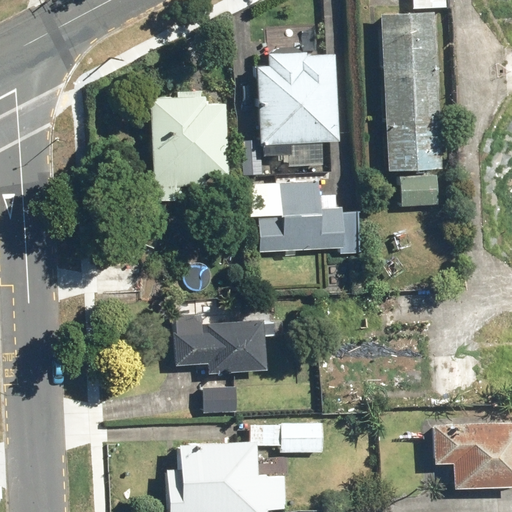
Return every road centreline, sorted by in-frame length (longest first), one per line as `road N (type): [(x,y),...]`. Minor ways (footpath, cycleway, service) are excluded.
road 1 (tertiary): [(35,511),(17,90),(0,59)]
road 2 (tertiary): [(110,0),(0,58)]
